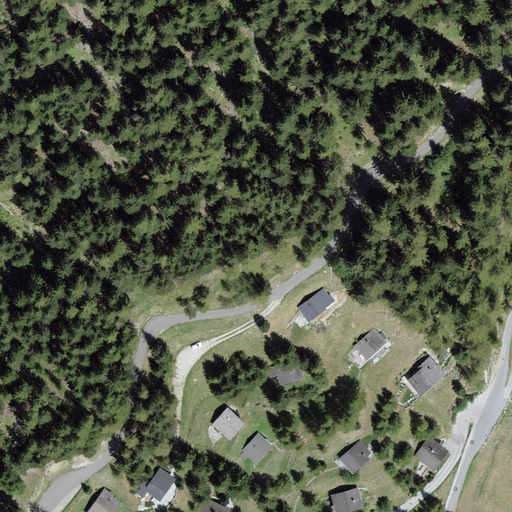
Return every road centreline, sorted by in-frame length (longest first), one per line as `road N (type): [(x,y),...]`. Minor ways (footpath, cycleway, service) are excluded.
road 1 (residential): [(511,58),(481,79),(432,142),(371,178),(314,267),(245,308),(154,327),(122,435),(44,511)]
road 2 (residential): [(399,511),(453,459),(463,417),(477,410),(487,416)]
